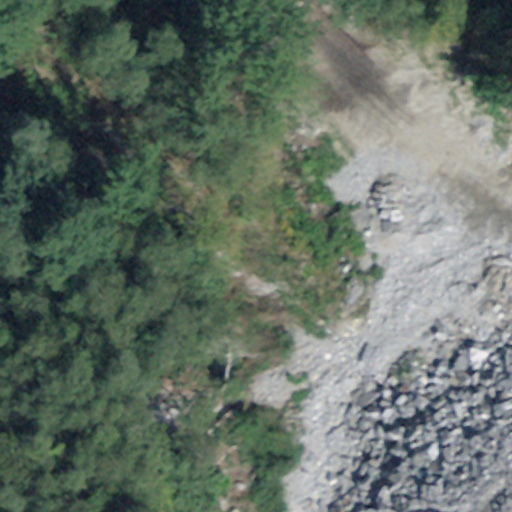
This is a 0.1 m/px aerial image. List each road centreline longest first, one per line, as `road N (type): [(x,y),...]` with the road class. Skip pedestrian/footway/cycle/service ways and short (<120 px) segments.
road 1 (track): [(511,319),(501,357),(421,393),(321,341),(73,77),(0,87)]
road 2 (track): [(316,0),(511,179)]
